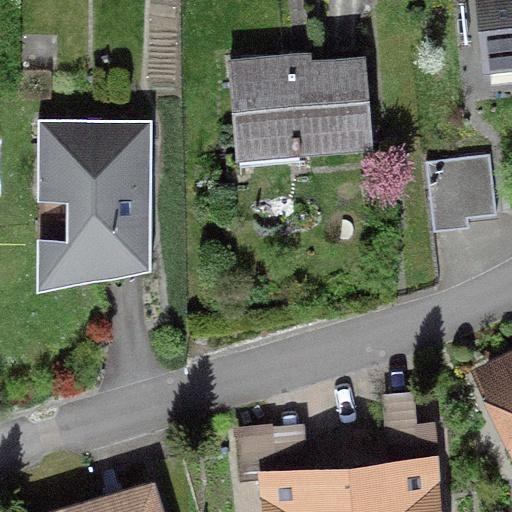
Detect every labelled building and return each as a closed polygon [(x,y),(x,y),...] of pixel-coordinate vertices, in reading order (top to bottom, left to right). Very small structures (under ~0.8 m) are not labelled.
[(511,0),(468,0),(476,70),(511,66),(511,0)] [(347,61),(215,70),(222,172),(353,163),(347,61)] [(162,128),(39,115),(31,192),(64,196),(56,266),(146,275),(162,128)] [(496,155),(429,159),(434,230),(501,226),(496,155)] [(511,351),(452,380),(500,482),(511,476),(511,351)] [(349,471),(351,511),(433,511),(430,442),(386,444),(387,469),(349,471)] [(351,511),(349,471),(313,473),(277,475),(279,511),(351,511)] [(152,511),(145,490),(77,511),(152,511)]
